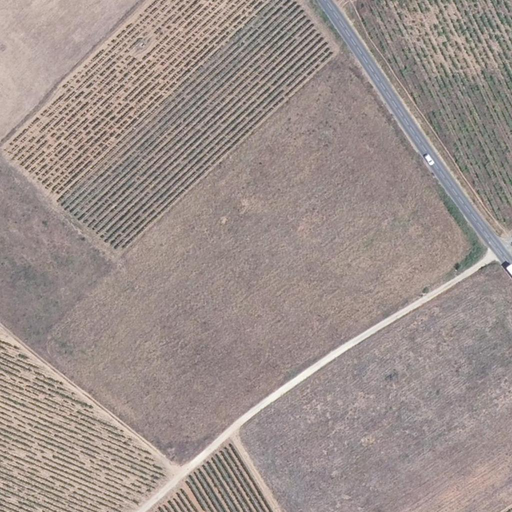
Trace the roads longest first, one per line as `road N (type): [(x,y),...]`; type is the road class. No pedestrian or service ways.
road 1 (track): [(141,511),(289,379),(499,249)]
road 2 (tertiary): [(499,249),(324,0)]
